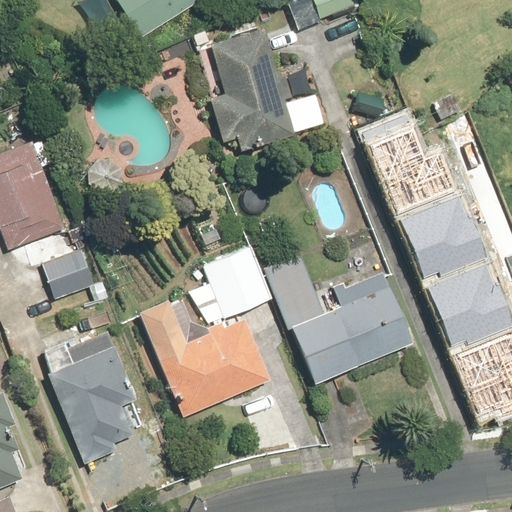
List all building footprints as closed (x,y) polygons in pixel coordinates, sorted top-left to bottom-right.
[(123,0),(143,30),(191,0),(123,0)] [(316,0),(323,16),(362,0),(316,0)] [(280,68),(266,23),(197,44),(225,133),(236,129),(241,145),(329,118),(320,88),(296,96),(287,66),(280,68)] [(511,230),(465,116),(415,137),(421,152),(445,142),(487,244),(511,233),(511,230)] [(364,134),(395,213),(457,190),(442,150),(422,157),(406,118),(364,134)] [(33,136),(0,147),(0,223),(0,224),(7,244),(62,226),(33,136)] [(402,219),(424,278),(439,272),(440,276),(488,259),(472,216),(466,218),(459,199),(402,219)] [(264,266),(254,243),(204,264),(211,280),(192,288),(206,320),(275,291),(264,266)] [(84,246),(43,261),(62,314),(103,300),(84,246)] [(299,252),(264,266),(275,291),(291,330),(300,326),(322,377),(415,337),(385,264),(336,285),(343,300),(323,308),(299,252)] [(431,287),(453,346),(467,340),(469,344),(511,328),(511,315),(501,284),(495,286),(488,267),(431,287)] [(187,293),(144,308),(182,413),(271,380),(248,317),(202,334),(187,293)] [(72,340),(44,351),(87,461),(117,449),(114,441),(137,432),(123,398),(137,393),(112,328),(73,343),(72,340)] [(511,336),(461,357),(481,408),(497,401),(502,415),(511,411),(511,336)] [(8,389),(0,392),(0,483),(22,476),(11,443),(25,438),(8,389)] [(17,511),(10,495),(0,498),(0,511),(17,511)]
